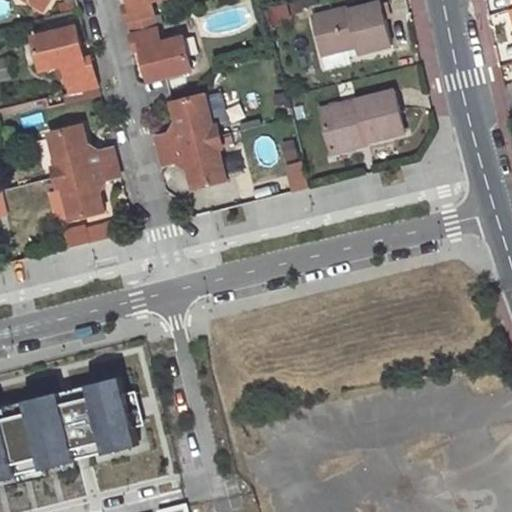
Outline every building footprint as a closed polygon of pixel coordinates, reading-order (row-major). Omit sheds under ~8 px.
[(137,0),(138,1),(132,2),(136,18),(164,12),(160,0),(137,0)] [(321,15),(329,48),(363,39),(365,45),(367,51),(399,42),(387,0),(386,0),(356,8),(355,6),(321,15)] [(158,81),(176,77),(189,73),(203,70),(193,37),(172,42),(164,12),(136,18),(144,50),(150,48),(158,81)] [(38,36),(46,69),(69,63),(76,92),(105,85),(97,53),(90,55),(82,25),(38,36)] [(363,39),(329,48),(331,53),(365,45),(363,39)] [(338,141),(374,133),(375,138),(413,127),(402,88),(330,108),(338,141)] [(170,150),(222,136),(219,128),(223,126),(215,93),(182,102),(187,123),(182,131),(166,135),(170,150)] [(56,133),(63,165),(69,164),(71,173),(123,161),(119,146),(104,149),(96,145),(90,124),(56,133)] [(341,151),(376,142),(375,138),(374,133),(338,141),(341,151)] [(197,165),(204,186),(236,178),(229,144),(224,144),(222,136),(170,150),(173,163),(186,159),(197,165)] [(68,185),(76,219),(112,211),(106,186),(111,179),(127,175),(123,161),(71,173),(73,183),(68,185)] [(289,166),(294,190),(309,187),(304,163),(289,166)] [(123,377),(0,407),(0,477),(139,443),(135,426),(147,423),(139,389),(126,392),(123,377)] [(189,511),(187,502),(159,509),(159,511),(189,511)]
